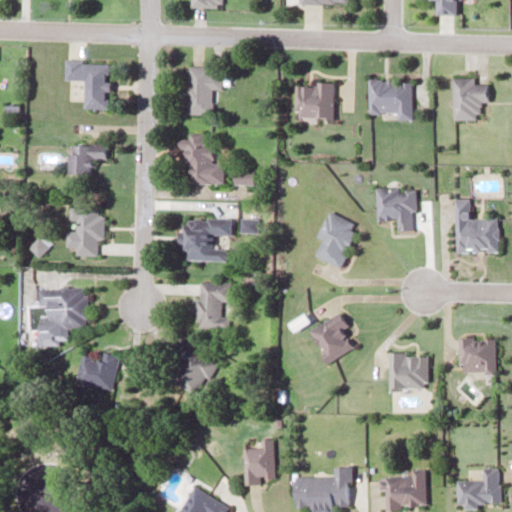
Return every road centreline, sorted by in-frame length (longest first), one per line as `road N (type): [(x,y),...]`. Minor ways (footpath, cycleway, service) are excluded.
road 1 (residential): [(0,28),(511,43)]
road 2 (residential): [(147,33),(141,310)]
